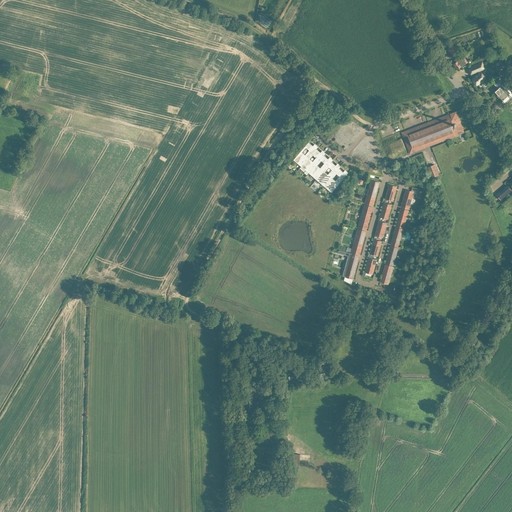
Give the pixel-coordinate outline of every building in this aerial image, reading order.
[(448,49),(454,58),(460,54),(453,45),(448,49)] [(463,57),(453,64),(456,69),(463,65),(467,62),(463,57)] [(469,68),(471,74),(482,69),(479,64),(469,68)] [(482,83),(482,85),(484,86),(486,87),(487,85),(488,83),(486,81),(484,81),(483,80),(484,80),(483,79),(486,77),(481,72),(472,79),(477,85),(481,81),(481,82),(482,82),(482,83)] [(494,92),(498,97),(505,90),(501,86),(504,84),(502,81),(502,80),(499,77),(493,82),(498,88),(494,92)] [(505,90),(498,97),(504,104),(511,96),(511,92),(509,94),(505,90)] [(442,122),(435,125),(437,130),(450,125),(452,130),(449,131),(450,133),(449,134),(450,137),(452,136),(452,137),(459,134),(458,130),(462,129),(463,129),(456,112),(448,115),(448,116),(446,117),(446,116),(440,118),(442,122)] [(433,121),(425,124),(427,130),(425,130),(426,134),(437,130),(435,125),(434,125),(433,121)] [(427,130),(425,124),(403,133),(410,152),(427,146),(426,142),(423,135),(426,134),(425,130),(427,130)] [(437,130),(426,134),(423,135),(426,142),(449,134),(450,133),(449,131),(452,130),(450,125),(437,130)] [(401,137),(397,139),(385,143),(390,157),(406,150),(401,137)] [(293,160),(301,166),(316,149),(318,147),(315,144),(313,146),(309,142),(311,140),(310,140),(293,160)] [(301,166),(309,173),(324,155),(326,153),(322,150),(320,152),(316,149),(301,166)] [(309,173),(316,179),(331,162),(332,162),(333,160),(330,157),(328,159),(324,155),(309,173)] [(316,179),(324,186),(339,168),(341,166),(337,163),(336,165),(332,162),(331,162),(316,179)] [(434,164),(429,167),(428,167),(432,177),(438,175),(434,164)] [(339,168),(324,186),(332,192),(349,173),(345,170),(343,172),(339,168)] [(365,203),(373,205),(378,188),(373,186),(374,181),(372,180),(369,189),(371,189),(369,196),(367,196),(365,203)] [(389,184),(388,188),(385,198),(393,200),(397,186),(389,184)] [(501,189),(499,192),(496,194),(501,200),(506,195),(501,189)] [(410,194),(405,193),(401,207),(409,209),(413,192),(411,191),(410,194)] [(358,227),(366,229),(371,212),(366,211),(368,205),(365,204),(362,214),(364,214),(362,221),(360,220),(358,227)] [(380,217),(388,219),(391,205),(389,204),(388,207),(383,206),(380,217)] [(401,208),(400,211),(396,225),(403,227),(408,210),(401,208)] [(375,235),(382,237),(386,223),(379,221),(375,235)] [(396,227),(395,230),(391,244),(398,246),(403,229),(396,227)] [(352,252),(360,254),(364,237),(359,235),(361,229),(358,229),(355,238),(357,239),(356,245),(354,244),(352,252)] [(370,253),(377,255),(381,241),(374,239),(370,253)] [(390,249),(386,263),(393,265),(398,247),(395,247),(391,245),(390,249)] [(345,276),(353,278),(358,261),(352,260),(354,254),(351,253),(349,263),(351,263),(349,269),(347,269),(345,276)] [(369,258),(365,271),(372,274),(376,260),(369,258)] [(381,281),(388,283),(393,266),(385,264),(381,281)] [(248,407),(248,411),(253,411),(253,407),(267,406),(266,401),(253,402),(253,398),(253,392),(259,392),(259,387),(249,387),(250,398),(246,398),(246,407),(248,407)]
